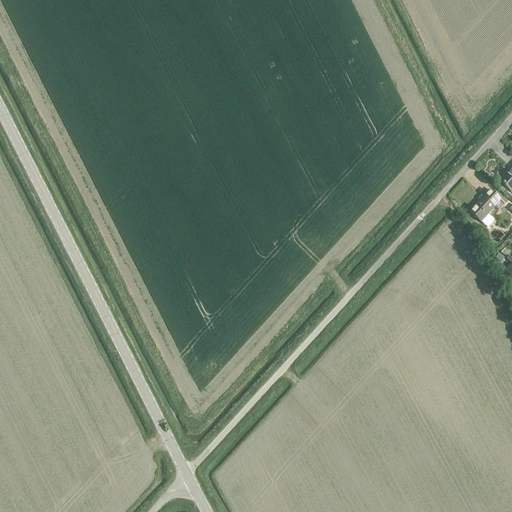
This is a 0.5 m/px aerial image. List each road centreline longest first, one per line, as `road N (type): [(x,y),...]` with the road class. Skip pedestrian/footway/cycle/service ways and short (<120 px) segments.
road 1 (tertiary): [(184,473),(0,108)]
road 2 (unclassified): [(184,473),(418,219)]
road 3 (residential): [(418,219),(511,118)]
